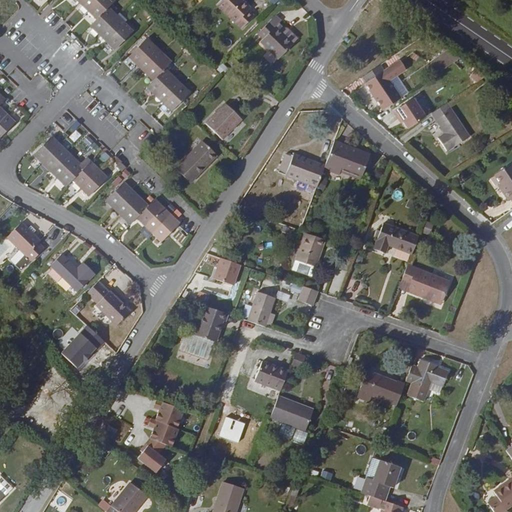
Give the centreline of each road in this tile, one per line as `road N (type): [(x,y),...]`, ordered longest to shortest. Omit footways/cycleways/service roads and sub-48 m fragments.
road 1 (residential): [(308,76),(484,230),(504,257),(510,284),(502,332)]
road 2 (residential): [(243,328),(322,351),(337,309),(492,359)]
road 3 (residential): [(169,290),(27,511)]
road 4 (residential): [(308,76),(169,290)]
road 5 (residential): [(0,178),(95,231),(169,290)]
road 6 (residential): [(492,359),(436,511)]
road 7 (residential): [(62,57),(83,76),(0,163)]
